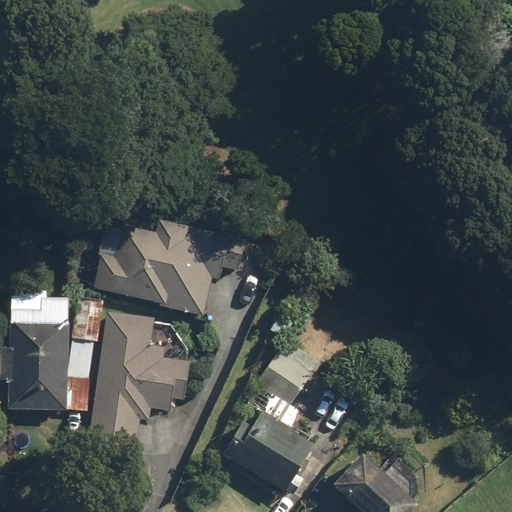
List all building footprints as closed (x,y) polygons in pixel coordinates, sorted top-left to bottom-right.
[(109,226),(93,287),(203,317),(213,280),(221,282),(225,268),(242,273),(251,239),(142,211),(136,233),(109,226)] [(12,382),(11,409),(93,412),(97,297),(11,293),(9,351),(3,350),(2,381),(12,382)] [(175,401),(189,402),(192,351),(154,348),(156,316),(106,313),(98,434),(142,436),(143,419),(150,419),(151,410),(174,411),(175,401)] [(293,406),(325,362),(288,336),(257,380),(293,406)] [(259,405),(227,453),(287,494),(320,445),(259,405)] [(369,447),(335,482),(364,511),(413,511),(423,502),(369,447)]
